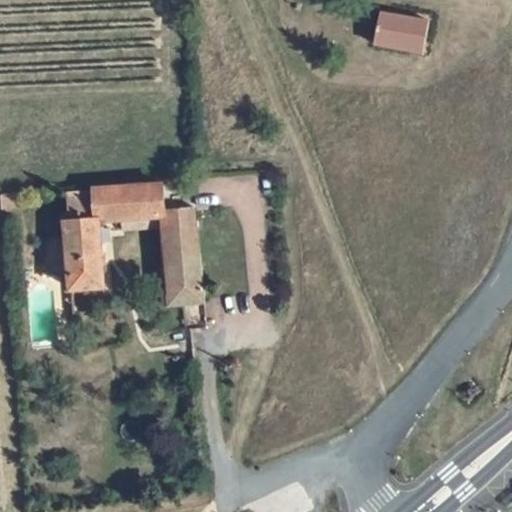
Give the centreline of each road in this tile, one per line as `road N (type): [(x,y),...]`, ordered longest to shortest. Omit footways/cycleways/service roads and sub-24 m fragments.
road 1 (tertiary): [(379,511),(370,504),(367,450),(511,262)]
road 2 (primary): [(511,432),(419,511)]
